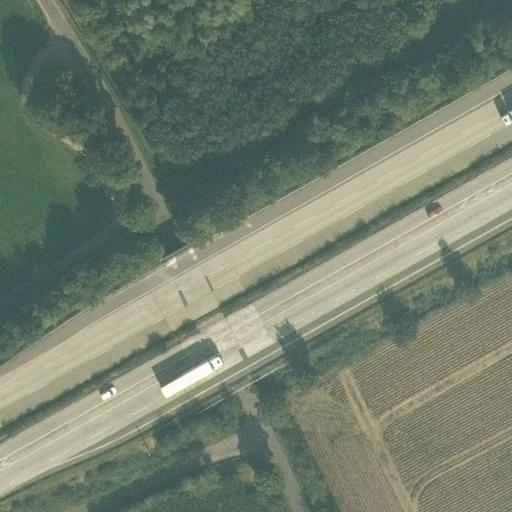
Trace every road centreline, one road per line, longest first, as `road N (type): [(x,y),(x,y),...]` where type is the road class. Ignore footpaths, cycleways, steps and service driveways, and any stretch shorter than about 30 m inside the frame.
road 1 (motorway): [(0,461),(511,173)]
road 2 (motorway): [(511,118),(0,404)]
road 3 (unclassified): [(39,0),(106,112),(268,435)]
road 4 (track): [(0,303),(111,228),(117,201),(91,158),(30,104),(38,65),(60,28)]
road 5 (unclassified): [(268,435),(92,511)]
